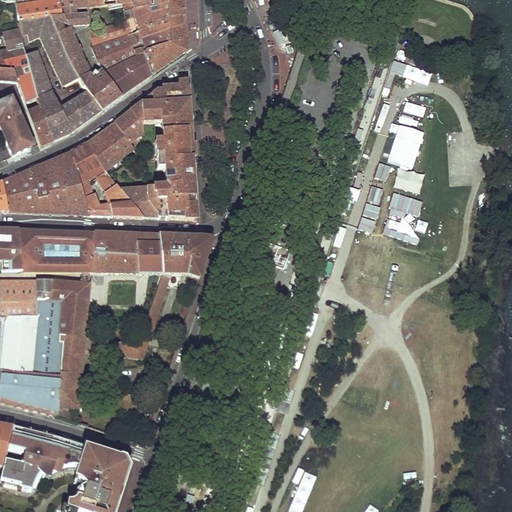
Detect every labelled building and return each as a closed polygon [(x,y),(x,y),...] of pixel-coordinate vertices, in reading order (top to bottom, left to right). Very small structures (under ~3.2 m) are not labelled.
[(12,0),(13,4),(14,24),(49,19),(62,16),(58,0),(46,2),(45,0),(12,0)] [(63,0),(67,15),(75,13),(74,5),(85,4),(84,0),(63,0)] [(183,4),(182,0),(157,0),(158,1),(133,3),(122,4),(127,22),(89,30),(92,45),(132,34),(138,32),(184,19),(183,4)] [(85,92),(102,112),(110,105),(120,99),(101,72),(89,77),(68,29),(83,27),(83,25),(88,24),(86,11),(75,13),(67,15),(62,16),(49,19),(76,80),(85,92)] [(49,19),(14,24),(17,34),(20,47),(37,39),(61,88),(76,80),(49,19)] [(184,30),(184,19),(138,32),(144,50),(145,53),(185,41),(184,30)] [(0,74),(10,76),(15,88),(22,106),(32,101),(23,58),(20,47),(17,34),(1,37),(4,53),(0,53),(0,74)] [(89,47),(101,72),(135,58),(133,53),(139,51),(132,34),(92,45),(89,47)] [(185,48),(185,41),(145,53),(144,50),(139,51),(150,77),(168,65),(186,54),(185,48)] [(135,88),(150,77),(139,51),(133,53),(135,58),(101,72),(120,99),(135,88)] [(84,125),(102,112),(85,92),(59,109),(50,95),(34,54),(23,58),(32,101),(36,110),(53,144),(67,138),(84,125)] [(0,85),(15,88),(10,76),(0,74),(0,85)] [(131,207),(140,220),(168,221),(196,222),(195,196),(191,145),(188,101),(187,83),(178,83),(178,87),(162,88),(162,93),(155,93),(152,95),(139,105),(139,106),(132,111),(130,111),(113,124),(128,146),(142,136),(142,125),(154,124),(162,130),(162,141),(155,142),(157,169),(164,169),(166,187),(119,191),(131,207)] [(0,135),(11,158),(30,149),(8,103),(0,106),(0,135)] [(45,147),(53,144),(36,110),(25,114),(37,145),(39,150),(45,147)] [(100,135),(85,146),(103,170),(113,162),(115,165),(132,151),(128,146),(113,124),(100,135)] [(101,176),(105,173),(103,170),(85,146),(77,150),(70,154),(79,184),(85,180),(86,181),(98,173),(101,176)] [(13,179),(1,184),(8,214),(28,215),(69,217),(88,217),(80,188),(79,184),(70,154),(35,169),(13,179)] [(80,188),(88,217),(100,218),(112,218),(109,208),(131,207),(119,191),(109,178),(105,173),(101,176),(96,179),(105,192),(108,205),(99,206),(95,196),(92,197),(87,185),(80,188)] [(140,220),(131,207),(109,208),(112,218),(126,219),(140,220)] [(25,274),(20,231),(0,230),(0,262),(3,263),(2,274),(25,274)] [(25,274),(81,274),(90,274),(93,274),(94,235),(57,233),(20,231),(25,274)] [(162,275),(158,238),(126,236),(94,235),(93,274),(162,275)] [(185,239),(158,238),(162,275),(139,345),(147,346),(171,276),(189,277),(198,281),(212,240),(198,240),(185,239)] [(0,405),(56,419),(65,338),(84,340),(90,274),(81,274),(80,284),(0,282),(0,405)] [(65,338),(56,419),(76,425),(83,349),(84,340),(65,338)] [(139,345),(84,340),(83,349),(89,349),(89,352),(143,358),(147,346),(139,345)] [(0,468),(3,470),(13,429),(0,426),(0,468)] [(45,437),(13,429),(3,470),(0,481),(0,484),(31,492),(32,488),(36,479),(39,476),(43,479),(52,472),(54,473),(61,470),(73,469),(78,469),(75,479),(78,480),(85,488),(84,491),(80,490),(79,491),(80,493),(80,499),(76,499),(74,501),(71,503),(68,504),(67,510),(64,511),(114,511),(115,509),(114,506),(111,506),(114,496),(116,497),(119,495),(124,481),(127,469),(122,462),(70,445),(45,437)]
